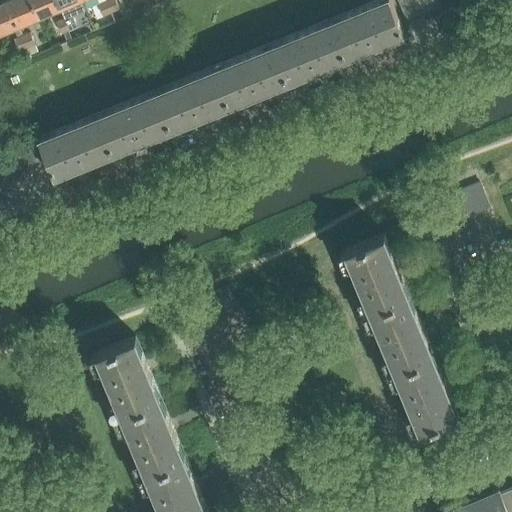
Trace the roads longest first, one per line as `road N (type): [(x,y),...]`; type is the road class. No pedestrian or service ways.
road 1 (residential): [(0,233),(476,40)]
road 2 (residential): [(272,511),(201,342),(237,327)]
road 3 (residential): [(321,511),(511,434)]
road 4 (residential): [(511,386),(451,240),(486,225)]
